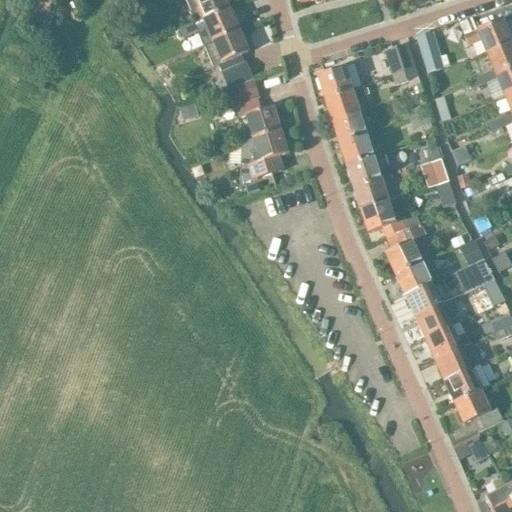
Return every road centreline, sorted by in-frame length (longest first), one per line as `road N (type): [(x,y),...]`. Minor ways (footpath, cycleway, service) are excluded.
road 1 (residential): [(465,511),(336,220),(289,59)]
road 2 (residential): [(289,59),(489,0)]
road 3 (track): [(369,511),(339,466),(292,442),(267,511)]
